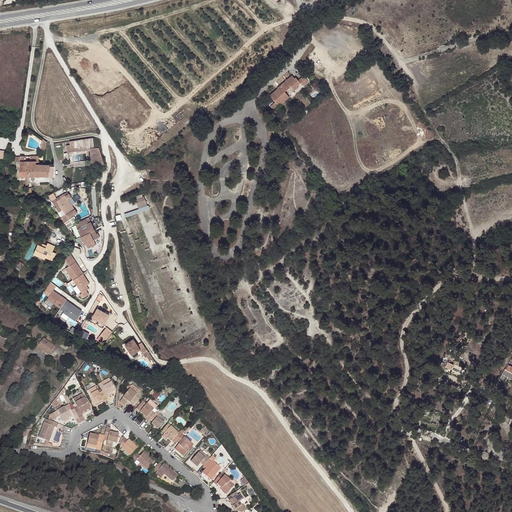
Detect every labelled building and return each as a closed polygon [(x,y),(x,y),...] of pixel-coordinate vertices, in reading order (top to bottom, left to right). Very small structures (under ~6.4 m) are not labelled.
[(300,83),(306,78),(301,73),(296,78),(294,76),(293,77),(289,74),(267,94),(276,104),(287,94),(284,90),(289,84),(292,88),(295,85),(294,84),(297,81),(300,83)] [(84,138),(69,141),(70,147),(85,145),(84,138)] [(99,145),(90,148),(93,165),(104,162),(99,145)] [(20,174),(29,174),(29,169),(35,169),(36,163),(36,159),(39,159),(39,154),(20,154),(20,155),(20,160),(20,174)] [(50,163),(45,163),(39,163),(36,163),(35,169),(29,169),(29,174),(50,175),(50,163)] [(142,193),(133,196),(136,202),(144,199),(142,193)] [(58,204),(61,209),(58,210),(60,214),(63,213),(63,214),(72,210),(67,199),(65,195),(61,197),(56,200),(53,201),(55,206),(58,204)] [(74,214),(72,210),(63,214),(65,218),(74,214)] [(75,223),(80,236),(94,230),(90,222),(88,223),(86,218),(75,223)] [(94,230),(80,236),(84,244),(85,244),(87,248),(95,245),(93,240),(97,238),(96,234),(94,230)] [(43,247),(40,246),(36,244),(32,254),(44,259),(45,258),(52,260),(55,253),(51,251),(54,246),(46,243),(45,245),(44,245),(43,247)] [(65,259),(67,262),(73,258),(69,252),(65,259)] [(73,258),(67,262),(69,266),(66,268),(82,292),(89,288),(87,285),(90,283),(73,258)] [(55,288),(49,295),(61,306),(65,309),(64,310),(77,320),(84,311),(67,298),(68,298),(55,288)] [(109,313),(97,306),(93,315),(104,321),(109,313)] [(112,330),(106,325),(99,335),(105,340),(112,330)] [(80,336),(87,339),(90,332),(82,330),(80,336)] [(40,345),(45,349),(51,353),(57,343),(45,336),(42,341),(38,339),(35,345),(39,347),(40,345)] [(132,338),(123,344),(130,355),(138,349),(144,357),(145,356),(148,360),(151,358),(140,342),(136,345),(132,338)] [(112,397),(111,394),(115,392),(117,391),(118,387),(115,383),(107,387),(109,392),(106,394),(109,399),(112,397)] [(136,386),(133,389),(140,396),(142,393),(136,386)] [(126,397),(123,400),(127,403),(130,400),(135,405),(136,404),(140,401),(137,398),(140,396),(133,389),(129,393),(126,397)] [(109,399),(106,394),(103,395),(102,394),(95,397),(99,404),(105,402),(105,403),(110,401),(109,399)] [(75,408),(81,418),(85,416),(83,413),(92,408),(92,407),(87,397),(86,397),(77,401),(77,402),(79,406),(75,408)] [(153,401),(149,405),(155,411),(156,410),(159,406),(153,401)] [(78,419),(81,418),(75,408),(72,409),(70,404),(63,407),(58,409),(52,412),(55,418),(57,417),(62,414),(66,421),(76,416),(78,419)] [(155,411),(149,405),(142,412),(145,416),(149,419),(148,420),(151,422),(152,421),(159,413),(160,411),(159,410),(158,412),(156,410),(155,411)] [(159,430),(166,423),(159,417),(161,415),(159,413),(152,421),(154,423),(153,424),(159,430)] [(59,427),(60,423),(55,422),(49,419),(47,418),(40,437),(48,440),(51,441),(55,431),(57,426),(59,427)] [(180,435),(169,425),(163,432),(166,436),(169,439),(173,443),(174,442),(177,445),(179,443),(180,441),(183,437),(184,437),(187,434),(184,431),(180,435)] [(114,427),(109,426),(107,437),(106,439),(110,440),(117,442),(120,442),(122,433),(113,432),(114,427)] [(104,449),(106,439),(98,437),(93,435),(90,445),(100,448),(99,451),(104,452),(104,449)] [(184,437),(183,437),(180,441),(183,443),(182,445),(177,451),(185,458),(192,450),(195,447),(193,445),(191,444),(188,441),(184,437)] [(129,442),(126,439),(125,441),(123,446),(122,448),(132,456),(139,448),(136,446),(134,444),(131,441),(129,442)] [(206,460),(208,457),(203,452),(200,454),(206,460)] [(142,457),(139,454),(133,461),(136,464),(138,462),(148,471),(155,463),(149,457),(145,454),(142,457)] [(207,465),(212,460),(208,457),(206,460),(200,454),(193,463),(198,469),(202,464),(204,463),(207,465)] [(215,463),(212,460),(207,465),(205,467),(207,469),(203,475),(211,482),(222,470),(215,463)] [(163,468),(160,465),(155,470),(158,473),(164,478),(165,477),(170,482),(174,484),(179,478),(165,466),(163,468)] [(221,477),(214,485),(217,487),(218,486),(223,491),(228,495),(234,488),(231,485),(232,483),(231,482),(225,477),(224,479),(221,477)] [(238,495),(237,493),(228,500),(235,510),(238,511),(246,511),(248,511),(244,505),(242,507),(240,503),(244,499),(241,494),(238,495)]
